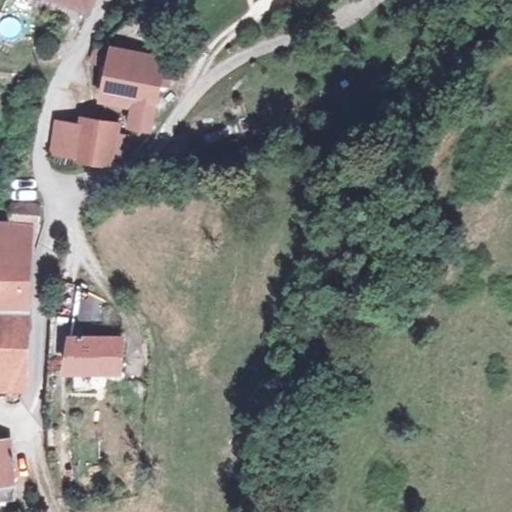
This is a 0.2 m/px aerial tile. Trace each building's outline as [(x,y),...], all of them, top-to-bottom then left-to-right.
[(89,0),(27,0),(83,19),(89,0)] [(165,56),(90,43),(87,66),(105,70),(100,101),(135,108),(133,129),(156,134),(161,108),(155,107),(165,56)] [(67,162),(123,160),(125,138),(110,134),(110,126),(55,118),(49,151),(67,162)] [(36,211),(34,205),(0,202),(0,387),(12,388),(20,339),(26,234),(5,233),(6,220),(38,221),(36,211)] [(469,252),(448,249),(442,296),(463,299),(469,252)] [(76,321),(94,321),(94,290),(76,291),(76,321)] [(118,390),(122,356),(62,353),(59,387),(118,390)] [(24,505),(16,448),(0,448),(0,492),(1,493),(3,507),(24,505)]
